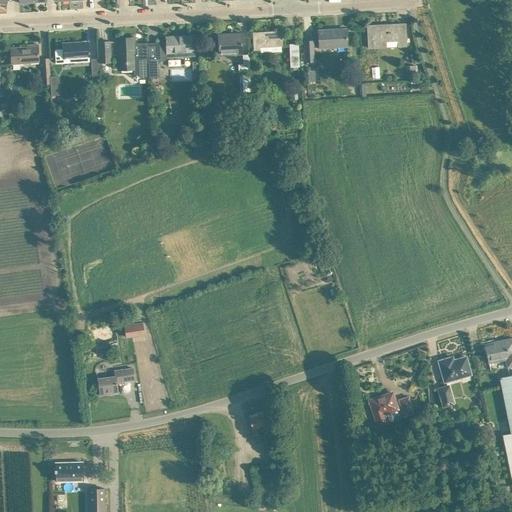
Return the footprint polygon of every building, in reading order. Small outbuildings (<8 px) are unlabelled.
[(383,25),(367,25),(368,35),(368,48),(386,47),(398,46),(406,46),(405,24),(405,27),(398,27),(397,24),(389,24),(389,28),(383,28),(383,25)] [(305,41),(305,51),(306,62),(314,61),(313,48),(319,47),(319,48),(347,46),(346,29),(318,30),(319,41),(313,41),(305,41)] [(282,30),(252,32),(253,50),(260,50),(260,47),(283,46),(282,39),(283,39),(283,37),(282,37),(282,30)] [(241,33),(218,34),(219,54),(238,53),(238,45),(242,44),(241,33)] [(155,44),(148,44),(149,63),(149,77),(159,77),(158,61),(166,60),(165,58),(194,56),(193,36),(166,37),(166,39),(165,39),(165,42),(166,42),(166,43),(155,43),(155,44)] [(146,63),(149,63),(148,44),(148,43),(134,44),(134,38),(117,38),(118,69),(134,69),(134,74),(136,76),(137,75),(139,77),(138,78),(140,80),(147,79),(146,63)] [(89,53),(90,53),(89,51),(88,42),(78,42),(62,43),(63,49),(56,50),(56,63),(89,61),(89,53)] [(111,62),(110,52),(110,42),(99,42),(100,62),(111,62)] [(290,67),(299,66),(298,43),(289,44),(290,67)] [(39,62),(38,54),(38,44),(29,45),(29,47),(11,48),(12,64),(39,62)] [(243,54),(243,64),(238,65),(238,71),(250,70),(249,54),(243,54)] [(48,58),(42,59),(43,84),(50,84),(48,58)] [(99,58),(92,59),(92,75),(100,74),(99,58)] [(415,65),(406,66),(406,74),(416,73),(415,65)] [(59,75),(50,76),(51,95),(60,95),(59,75)] [(250,75),(242,75),(243,93),(251,93),(250,75)] [(317,84),(316,93),(328,94),(328,85),(317,84)] [(143,323),(124,326),(126,338),(132,337),(132,334),(144,332),(143,323)] [(511,365),(511,338),(504,340),(504,342),(485,346),(489,361),(507,357),(509,366),(511,365)] [(453,360),(453,362),(449,363),(448,358),(439,361),(445,383),(471,375),(466,357),(453,360)] [(115,376),(98,378),(100,395),(118,393),(117,382),(134,380),(133,368),(114,371),(115,376)] [(511,375),(499,378),(510,433),(508,433),(502,435),(511,482),(511,375)] [(449,384),(437,387),(442,407),(455,404),(449,384)] [(393,390),(367,399),(376,426),(388,422),(386,414),(400,410),(393,390)] [(410,395),(397,399),(403,417),(415,413),(410,395)] [(451,411),(448,415),(453,420),(456,416),(451,411)] [(269,424),(266,413),(249,418),(255,436),(262,433),(260,427),(269,424)] [(65,463),(56,464),(56,482),(82,481),(82,473),(82,463),(81,463),(81,465),(65,465),(65,463)] [(287,493),(282,463),(250,469),(255,498),(287,493)] [(105,511),(105,498),(104,488),(89,489),(89,511),(105,511)]
